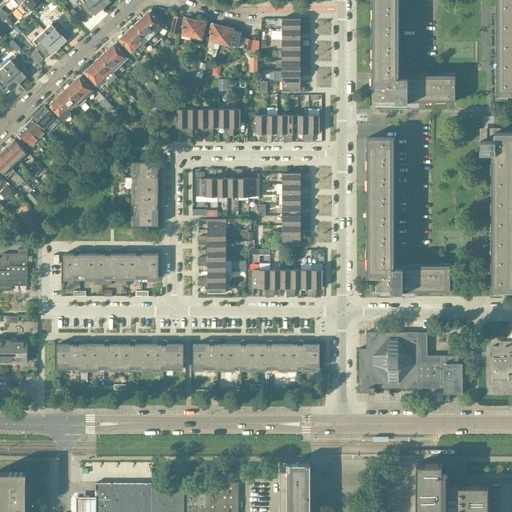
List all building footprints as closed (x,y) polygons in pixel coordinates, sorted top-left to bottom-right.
[(23,16),(40,1),(39,0),(24,0),(19,5),(16,8),(23,16)] [(103,8),(95,0),(78,0),(76,2),(90,17),(95,13),(97,12),(99,11),(100,10),(101,10),(103,8)] [(109,0),(95,0),(103,8),(104,7),(105,7),(105,6),(106,5),(107,3),(108,2),(109,0)] [(371,0),(372,85),(371,85),(371,86),(375,86),(375,102),(400,102),(407,102),(407,101),(454,101),(454,102),(455,102),(455,73),(454,73),(454,75),(406,75),(406,77),(398,77),(398,74),(398,0),(371,0)] [(511,0),(496,0),(496,8),(496,11),(496,15),(499,15),(499,34),(499,54),(499,74),(499,93),(499,94),(507,94),(511,94),(511,0)] [(73,8),(68,12),(74,18),(78,14),(73,8)] [(164,25),(164,24),(162,22),(161,23),(149,10),(146,14),(146,16),(142,19),(161,39),(163,38),(162,36),(168,30),(164,25)] [(5,11),(0,16),(0,17),(2,20),(3,20),(5,17),(6,16),(7,16),(8,15),(5,11)] [(60,17),(65,22),(69,19),(64,13),(60,17)] [(175,16),(172,26),(174,26),(173,32),(177,33),(181,18),(175,16)] [(191,37),(196,19),(184,17),(182,27),(183,27),(181,34),(191,37)] [(300,18),(282,18),(282,29),(309,29),(309,25),(300,25),(300,18)] [(161,39),(142,19),(140,21),(138,20),(134,25),(152,45),(153,46),(161,39)] [(204,32),(207,22),(196,19),(191,37),(190,42),(200,44),(202,39),(203,32),(204,32)] [(69,35),(56,20),(44,30),(58,46),(59,47),(61,46),(62,44),(63,43),(63,42),(64,41),(64,40),(65,39),(69,35)] [(219,43),(223,25),(212,23),(209,33),(210,34),(209,41),(215,42),(213,48),(218,49),(219,43)] [(134,25),(129,29),(130,31),(127,33),(142,50),(147,46),(149,48),(152,45),(134,25)] [(237,47),(241,32),(234,30),(234,28),(223,25),(219,43),(237,47)] [(309,29),(282,29),(282,39),(300,39),(300,33),(309,33),(309,29)] [(58,46),(44,30),(32,41),(46,56),(51,52),(53,51),(55,50),(56,50),(57,49),(59,47),(58,46)] [(124,37),(122,36),(118,39),(123,45),(124,44),(132,54),(135,51),(138,53),(142,50),(127,33),(124,37)] [(245,38),(243,49),(249,50),(252,40),(245,38)] [(300,39),(282,39),(282,50),(309,50),(309,45),(300,45),(300,39)] [(112,48),(108,52),(120,65),(128,58),(119,48),(120,48),(115,42),(111,46),(112,48)] [(309,50),(282,50),(282,60),(300,60),(300,54),(309,54),(309,50)] [(120,65),(108,52),(106,54),(104,53),(99,57),(112,72),(120,65)] [(29,72),(15,56),(3,67),(17,82),(18,84),(20,82),(21,80),(23,79),(23,78),(24,76),(29,72)] [(117,77),(112,72),(99,57),(94,61),(95,63),(92,66),(104,79),(109,84),(117,77)] [(300,60),(282,60),(282,70),(309,70),(309,66),(300,66),(300,60)] [(206,64),(204,63),(196,61),(193,63),(190,71),(199,80),(202,78),(203,73),(203,74),(206,64)] [(219,76),(221,65),(214,63),(212,75),(219,76)] [(104,79),(92,66),(89,69),(87,68),(83,72),(88,77),(97,86),(104,79)] [(3,67),(0,69),(0,86),(6,92),(10,88),(18,84),(17,82),(3,67)] [(309,70),(282,70),(282,81),(300,81),(300,75),(309,75),(309,70)] [(198,81),(189,71),(186,74),(195,84),(198,81)] [(77,80),(73,84),(85,97),(93,90),(85,81),(85,80),(80,75),(76,78),(77,80)] [(300,81),(282,81),(282,92),(304,92),(304,87),(300,87),(300,81)] [(85,97),(73,84),(71,86),(69,85),(64,90),(78,104),(81,107),(85,104),(82,100),(85,97)] [(64,90),(60,94),(60,96),(57,99),(69,112),(78,104),(64,90)] [(114,108),(105,98),(100,103),(109,112),(114,108)] [(54,102),(52,101),(48,104),(53,109),(62,118),(69,112),(57,99),(54,102)] [(354,115),(365,115),(366,101),(354,100),(354,115)] [(59,121),(44,106),(36,113),(52,129),(56,125),(59,121)] [(208,108),(198,109),(198,127),(204,127),(204,136),(208,136),(208,108)] [(218,109),(208,108),(208,136),(212,136),(212,127),(219,127),(218,109)] [(229,108),(218,109),(219,127),(225,127),(225,136),(229,136),(229,108)] [(240,109),(229,108),(229,136),(233,136),(233,127),(240,127),(240,109)] [(187,109),(176,109),(176,127),(183,127),(183,136),(187,136),(187,109)] [(198,109),(187,109),(187,136),(192,136),(192,127),(198,127),(198,109)] [(52,129),(36,113),(29,120),(44,135),(45,134),(46,135),(50,131),(52,129)] [(266,114),(256,114),(256,133),(262,133),(262,142),(267,142),(266,114)] [(277,114),(266,114),(267,142),(271,142),(271,133),(277,133),(277,114)] [(287,114),(277,114),(277,133),(283,133),(283,142),(287,142),(287,114)] [(298,115),(287,114),(287,142),(291,142),(291,133),(298,133),(298,115)] [(308,114),(298,115),(298,133),(304,133),(304,142),(308,142),(308,114)] [(319,115),(308,114),(308,142),(312,142),(312,133),(319,133),(319,115)] [(44,135),(29,120),(22,128),(39,144),(44,140),(42,137),(44,135)] [(22,128),(15,136),(19,141),(20,139),(31,149),(35,144),(37,146),(39,144),(22,128)] [(482,140),(480,140),(480,153),(490,153),(491,153),(491,157),(491,203),(491,207),(491,212),(494,212),(494,231),(494,250),(494,270),(494,290),(494,291),(502,291),(511,290),(511,132),(494,132),(494,131),(486,131),(486,140),(482,140)] [(393,157),(391,157),(391,138),(394,138),(394,137),(367,137),(367,138),(367,275),(366,275),(366,276),(377,276),(377,293),(402,293),(402,291),(449,291),(449,292),(450,292),(450,263),(449,263),(449,264),(402,264),(402,267),(393,267),(393,157)] [(12,140),(9,143),(9,145),(6,147),(19,160),(26,154),(14,140),(13,141),(12,140)] [(4,147),(1,150),(1,152),(0,152),(0,155),(11,168),(19,160),(6,147),(5,147),(4,147)] [(0,171),(3,175),(11,168),(0,155),(0,171)] [(158,162),(134,162),(134,172),(136,172),(136,183),(134,183),(134,193),(158,192),(158,178),(160,178),(161,178),(161,177),(162,177),(162,176),(162,175),(162,171),(158,171),(158,162)] [(35,177),(41,171),(36,166),(30,171),(35,177)] [(217,169),(213,169),(213,178),(207,178),(207,196),(217,196),(217,169)] [(227,178),(221,178),(221,169),(217,169),(217,196),(227,196),(227,178)] [(238,169),(233,169),(233,178),(227,178),(227,196),(238,196),(238,169)] [(248,178),(242,178),(242,169),(238,169),(238,196),(248,196),(248,178)] [(207,178),(201,178),(201,173),(196,173),(196,196),(207,196),(207,178)] [(259,173),(254,173),(254,178),(248,178),(248,196),(259,196),(259,173)] [(300,173),(282,173),(282,184),(309,184),(309,179),(300,179),(300,173)] [(309,184),(282,184),(282,194),(300,194),(300,188),(309,188),(309,184)] [(158,192),(134,193),(131,193),(131,209),(136,209),(136,214),(134,214),(134,225),(158,225),(158,209),(159,209),(160,209),(161,209),(161,208),(162,208),(162,207),(162,202),(158,202),(158,192)] [(300,194),(282,194),(282,204),(309,204),(309,200),(300,200),(300,194)] [(309,204),(282,204),(282,215),(300,215),(300,209),(309,209),(309,204)] [(300,215),(282,215),(282,225),(309,225),(309,221),(300,221),(300,215)] [(225,219),(203,219),(203,224),(207,224),(207,230),(225,230),(225,219)] [(309,225),(282,225),(282,236),(300,236),(300,229),(309,229),(309,225)] [(225,230),(207,230),(207,236),(198,236),(198,240),(225,240),(225,230)] [(300,236),(282,236),(282,246),(305,246),(305,242),(300,242),(300,236)] [(225,240),(198,240),(198,244),(207,244),(207,251),(225,250),(225,240)] [(27,286),(27,249),(18,249),(18,256),(11,256),(11,253),(2,253),(2,261),(0,260),(0,290),(11,290),(11,286),(27,286)] [(78,250),(73,250),(73,254),(63,254),(63,278),(74,278),(74,275),(85,275),(85,278),(94,278),(95,254),(80,254),(80,252),(80,251),(79,250),(78,250)] [(109,250),(104,250),(104,254),(95,254),(94,278),(94,285),(111,285),(111,275),(116,275),(116,278),(126,278),(127,254),(111,254),(111,252),(111,251),(110,250),(109,250)] [(140,250),(135,250),(135,254),(127,254),(126,278),(136,278),(136,275),(147,275),(147,278),(158,278),(158,254),(142,254),(142,252),(142,251),(141,250),(140,250)] [(225,250),(207,251),(207,257),(198,257),(198,261),(225,261),(225,250)] [(225,261),(198,261),(198,265),(207,265),(207,271),(225,271),(225,261)] [(259,269),(248,269),(248,292),(253,292),(253,288),(259,288),(259,269)] [(269,269),(259,269),(259,288),(265,288),(265,297),(269,297),(269,269)] [(280,269),(269,269),(269,297),(274,297),(274,288),(280,288),(280,269)] [(290,269),(280,269),(280,288),(286,288),(286,297),(290,297),(290,269)] [(300,269),(290,269),(290,297),(294,297),(294,288),(301,288),(300,269)] [(311,269),(300,269),(301,288),(307,288),(307,297),(311,297),(311,269)] [(322,269),(311,269),(311,297),(315,297),(315,288),(322,288),(322,269)] [(225,271),(207,271),(207,277),(198,277),(198,282),(225,282),(225,271)] [(225,282),(198,282),(198,286),(207,286),(207,292),(225,292),(225,282)] [(467,333),(467,325),(457,325),(457,333),(467,333)] [(458,355),(427,355),(427,332),(426,332),(426,333),(418,333),(418,332),(366,332),(366,348),(359,348),(359,393),(369,393),(369,391),(373,391),(373,394),(374,394),(374,388),(439,388),(439,385),(443,385),(443,393),(462,393),(462,363),(458,363),(458,355)] [(27,340),(0,340),(0,361),(27,362),(27,340)] [(79,340),(75,340),(74,341),(73,341),(73,342),(73,343),(73,344),(57,344),(57,368),(68,368),(68,366),(73,366),(73,368),(86,368),(86,344),(79,344),(79,340)] [(111,340),(107,340),(106,340),(105,341),(104,341),(104,342),(104,343),(104,344),(86,344),(86,368),(99,368),(99,366),(110,366),(110,368),(120,368),(120,344),(111,344),(111,340)] [(134,340),(129,340),(129,344),(120,344),(120,368),(130,368),(130,366),(141,366),(141,368),(154,368),(154,344),(136,344),(136,343),(136,342),(135,341),(134,340)] [(166,340),(165,340),(160,340),(160,344),(154,344),(154,368),(167,368),(167,366),(172,366),(172,368),(183,368),(183,344),(167,344),(167,343),(167,342),(167,341),(166,341),(166,340)] [(216,340),(211,340),(210,341),(209,341),(209,342),(209,343),(209,344),(193,344),(193,368),(204,368),(204,366),(209,366),(209,368),(221,368),(222,344),(216,344),(216,340)] [(247,340),(243,340),(242,340),(241,341),(240,341),(240,342),(240,343),(240,344),(222,344),(221,368),(235,368),(235,366),(246,366),(246,368),(256,368),(256,344),(247,344),(247,340)] [(270,340),(265,340),(265,344),(256,344),(256,368),(266,368),(266,366),(277,366),(277,368),(290,368),(290,344),(272,344),(272,343),(272,342),(272,341),(271,341),(270,340)] [(296,340),(296,344),(290,344),(290,368),(304,368),(304,366),(308,366),(308,368),(319,368),(319,344),(303,344),(303,343),(303,342),(303,341),(302,341),(301,340),(296,340)] [(499,346),(492,346),(492,377),(508,377),(508,372),(511,372),(511,341),(499,341),(499,346)] [(114,461),(95,461),(95,475),(114,475),(114,461)] [(309,511),(310,496),(310,464),(289,463),(289,464),(280,464),(279,511),(309,511)] [(487,511),(488,486),(446,486),(446,474),(442,474),(441,464),(415,464),(415,511),(487,511)] [(25,511),(26,483),(26,472),(0,471),(0,511),(25,511)] [(96,483),(95,511),(151,511),(152,483),(96,483)] [(171,511),(172,483),(152,483),(151,511),(171,511)] [(183,511),(184,483),(172,483),(171,511),(183,511)] [(237,511),(238,483),(184,483),(183,511),(237,511)] [(95,511),(95,498),(75,498),(75,511),(95,511)]
